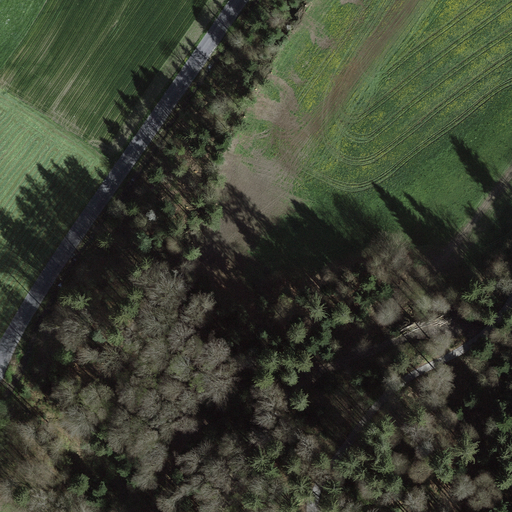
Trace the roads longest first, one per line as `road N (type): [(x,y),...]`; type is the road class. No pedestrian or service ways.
road 1 (unclassified): [(0,356),(238,0)]
road 2 (unclassified): [(511,302),(337,451),(322,473),(322,511)]
